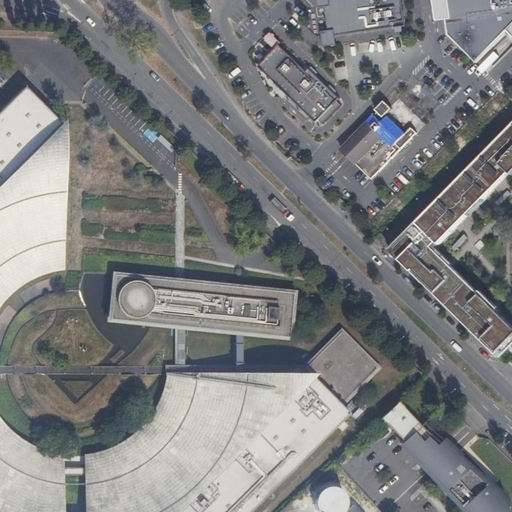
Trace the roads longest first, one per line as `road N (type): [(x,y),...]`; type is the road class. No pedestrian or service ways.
road 1 (secondary): [(129,56),(511,429)]
road 2 (secondary): [(511,395),(228,114)]
road 3 (secondary): [(228,114),(112,0)]
road 4 (secondary): [(6,0),(48,12),(129,56)]
road 5 (secondary): [(228,114),(168,0)]
